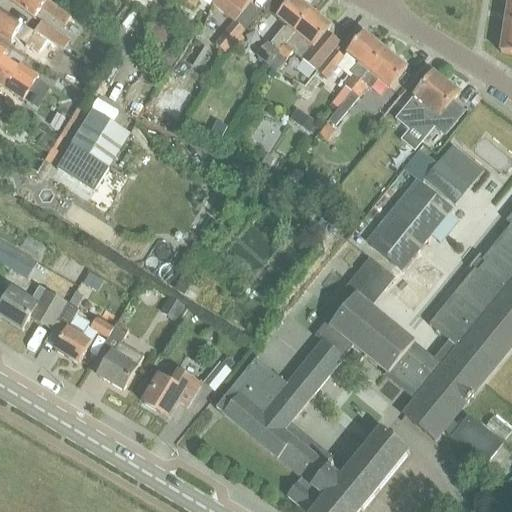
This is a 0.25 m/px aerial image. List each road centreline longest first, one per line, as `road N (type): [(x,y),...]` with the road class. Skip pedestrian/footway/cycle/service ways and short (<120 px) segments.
road 1 (secondary): [(209,511),(0,387)]
road 2 (residential): [(511,89),(371,0)]
